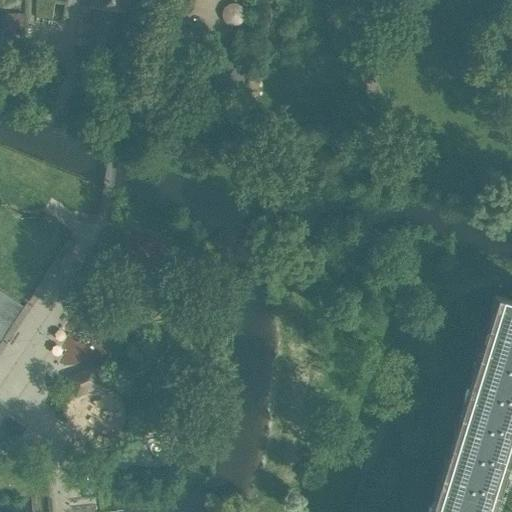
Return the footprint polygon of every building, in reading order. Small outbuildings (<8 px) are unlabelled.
[(127,13),(129,0),(91,0),(90,7),(95,8),(93,22),(86,59),(114,63),(122,12),(127,13)] [(23,14),(6,15),(6,34),(23,34),(23,14)] [(167,40),(166,42),(194,48),(197,36),(198,32),(170,25),(167,40)] [(0,344),(4,347),(6,343),(1,340),(4,336),(9,339),(14,332),(9,328),(22,308),(27,312),(31,306),(26,302),(32,294),(37,297),(42,290),(36,287),(45,273),(51,277),(52,275),(0,239),(0,344)] [(484,511),(511,424),(511,301),(499,297),(431,511),(484,511)]
